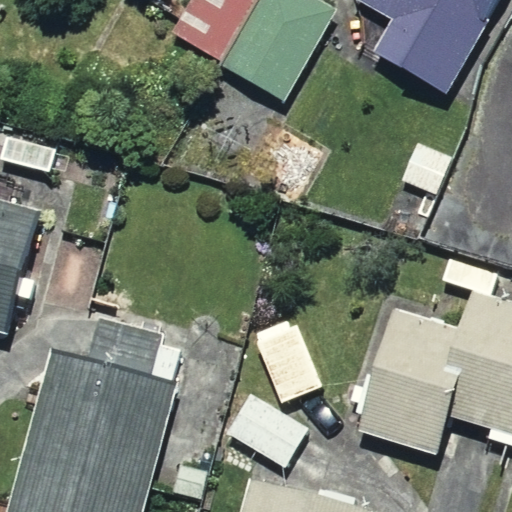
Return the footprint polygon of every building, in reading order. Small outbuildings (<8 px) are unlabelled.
[(319,11),(296,0),(248,0),(216,66),(277,96),(319,11)] [(340,0),(371,16),(350,57),(426,96),(475,0),(340,0)] [(0,297),(24,222),(0,214),(0,297)] [(447,341),(376,318),(339,430),(420,457),(435,411),(477,425),(472,440),(511,453),(511,474),(511,475),(511,306),(464,290),(447,341)] [(293,323),(242,337),(260,401),(311,386),(293,323)] [(69,365),(34,356),(0,483),(0,511),(126,511),(158,395),(136,389),(147,347),(79,328),(69,365)] [(304,431),(238,394),(215,436),(281,473),(304,431)] [(322,511),(229,488),(222,511),(322,511)]
